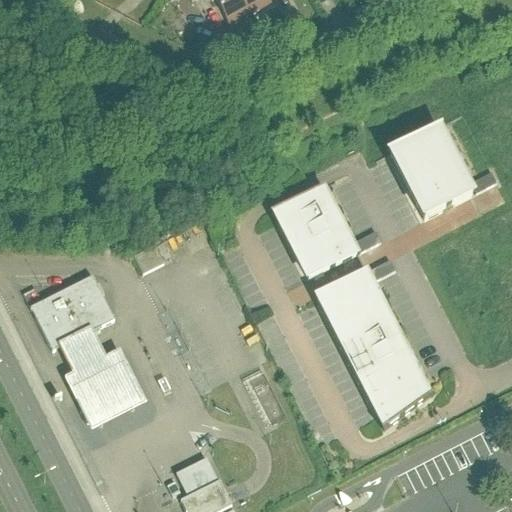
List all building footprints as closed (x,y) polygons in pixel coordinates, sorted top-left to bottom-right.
[(250,19),(239,0),(212,0),(229,30),(250,19)] [(239,0),(250,19),(271,8),(266,0),(239,0)] [(471,201),(438,135),(439,135),(438,133),(388,159),(389,160),(390,160),(423,225),(471,201)] [(475,199),(496,188),(491,177),(469,188),(475,199)] [(355,260),(322,194),(323,194),(322,193),(272,218),(273,219),(274,219),(308,284),(355,260)] [(380,247),(375,237),(354,248),(359,258),(380,247)] [(134,260),(142,278),(163,268),(154,250),(134,260)] [(374,287),(395,276),(389,265),(368,276),(374,287)] [(427,401),(365,278),(317,302),(384,433),(383,434),(384,435),(429,401),(428,400),(427,401)] [(91,337),(114,325),(92,282),(30,313),(52,357),(57,354),(91,337)] [(91,337),(57,354),(72,383),(65,386),(91,440),(147,413),(120,359),(106,365),(91,337)] [(178,492),(210,480),(201,458),(169,471),(178,492)] [(180,506),(182,511),(229,511),(231,511),(226,500),(219,486),(180,506)]
